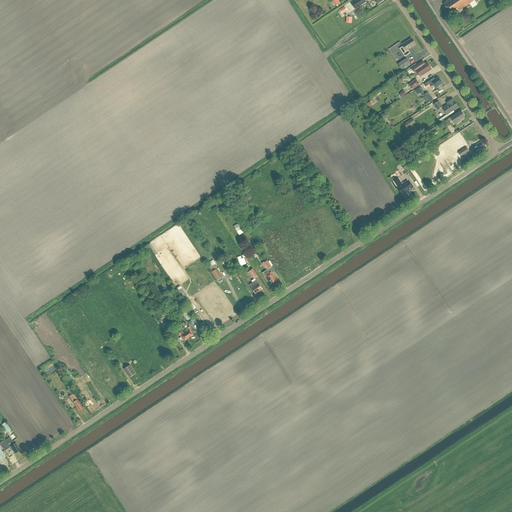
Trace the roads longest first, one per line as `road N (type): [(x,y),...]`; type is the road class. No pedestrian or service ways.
road 1 (unclassified): [(0,482),(496,151)]
road 2 (unclassified): [(496,151),(397,0)]
